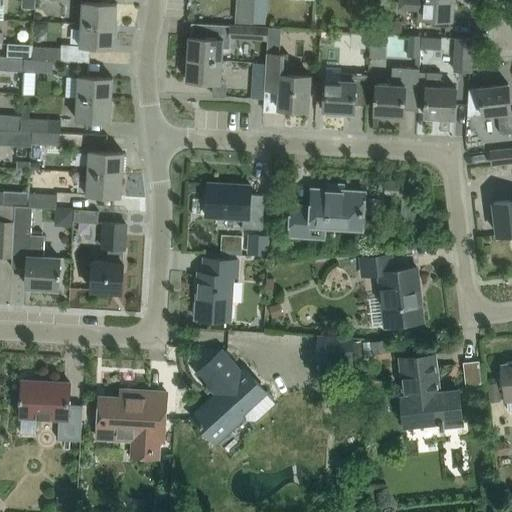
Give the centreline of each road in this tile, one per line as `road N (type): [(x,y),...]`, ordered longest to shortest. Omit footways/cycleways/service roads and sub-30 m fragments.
road 1 (residential): [(154,136),(450,154),(470,314),(511,309)]
road 2 (residential): [(154,136),(154,339),(0,330)]
road 3 (residential): [(157,0),(144,60),(154,136)]
